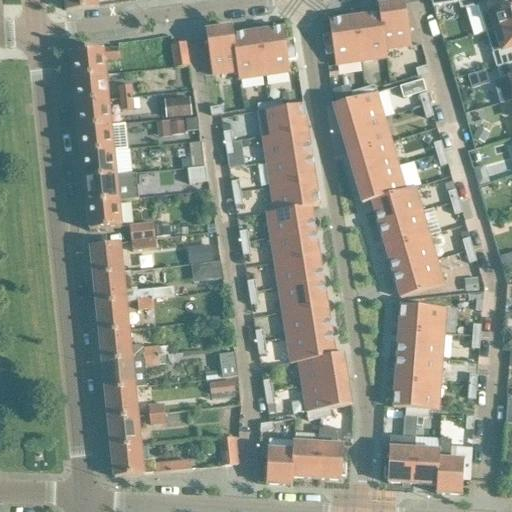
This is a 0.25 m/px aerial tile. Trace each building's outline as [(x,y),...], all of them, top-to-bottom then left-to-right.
[(64,0),(66,13),(98,9),(96,0),(64,0)] [(494,31),(511,26),(511,2),(504,5),(502,0),(457,0),(458,4),(460,10),(478,7),(480,13),(482,12),(488,33),(494,31)] [(379,16),(385,56),(413,51),(404,6),(378,10),(379,16)] [(379,16),(353,20),(360,64),(386,60),(385,56),(379,16)] [(331,36),(323,37),(326,57),(334,55),(336,68),(360,64),(353,20),(329,23),(331,36)] [(511,26),(488,33),(494,55),(493,55),(497,69),(511,64),(511,26)] [(232,29),(206,33),(213,78),(239,74),(233,37),(232,29)] [(284,29),(258,33),(265,77),(290,74),(288,62),(297,60),(294,41),(285,42),(284,29)] [(258,33),(233,37),(239,74),(240,81),(265,77),(258,33)] [(189,68),(185,45),(172,47),(175,70),(189,68)] [(73,81),(106,77),(104,62),(120,60),(119,50),(70,55),(73,81)] [(501,83),(495,84),(502,105),(511,102),(511,64),(497,69),(501,83)] [(419,81),(430,78),(428,70),(417,74),(419,81)] [(76,106),(108,102),(106,77),(73,81),(76,106)] [(426,93),(423,82),(401,88),(404,100),(426,93)] [(119,101),(133,100),(132,87),(117,89),(119,101)] [(374,88),(363,91),(366,101),(377,97),(377,95),(374,88)] [(363,91),(351,94),(354,102),(354,104),(366,101),(363,91)] [(354,102),(333,108),(341,133),(384,120),(377,97),(366,101),(354,104),(354,102)] [(424,111),(431,109),(428,98),(421,100),(424,111)] [(133,100),(119,101),(120,113),(135,112),(133,100)] [(164,103),(166,120),(191,117),(189,100),(164,103)] [(79,132),(125,126),(111,128),(108,102),(76,106),(79,132)] [(281,102),(269,105),(270,116),(283,114),(283,110),(281,102)] [(262,106),(258,106),(259,114),(259,117),(270,116),(269,105),(262,106)] [(270,116),(259,117),(263,140),(308,133),(303,107),(283,110),(283,114),(270,116)] [(222,109),(211,111),(212,119),(221,117),(224,117),(222,109)] [(424,111),(427,123),(434,121),(431,109),(424,111)] [(384,120),(341,133),(348,157),(391,145),(384,120)] [(186,122),(187,133),(198,132),(197,121),(186,122)] [(81,157),(114,154),(114,152),(127,151),(125,126),(79,132),(81,157)] [(308,133),(263,140),(267,165),(312,158),(308,133)] [(226,149),(233,147),(231,136),(224,137),(226,149)] [(192,170),(203,169),(201,145),(189,146),(192,170)] [(391,145),(348,157),(355,181),(398,169),(391,145)] [(438,159),(445,157),(442,146),(435,148),(438,159)] [(228,160),(235,159),(233,147),(226,149),(228,160)] [(84,182),(116,179),(114,154),(81,157),(84,182)] [(438,159),(441,170),(448,168),(445,157),(438,159)] [(312,158),(267,165),(271,189),(315,182),(312,158)] [(473,171),(478,189),(489,186),(484,167),(473,171)] [(205,169),(187,171),(189,186),(208,183),(205,169)] [(398,169),(355,181),(362,206),(372,203),(406,193),(398,169)] [(86,207),(119,204),(116,179),(84,182),(86,207)] [(315,182),(271,189),(275,215),(312,209),(320,208),(315,182)] [(233,198),(241,197),(239,185),(232,187),(233,198)] [(406,193),(372,203),(379,227),(422,214),(415,191),(406,193)] [(452,208),(459,206),(456,195),(449,198),(452,208)] [(233,198),(235,210),(243,209),(241,197),(233,198)] [(119,204),(86,207),(89,233),(122,229),(119,204)] [(452,208),(456,219),(463,217),(459,206),(452,208)] [(275,215),(267,216),(271,241),(315,233),(312,209),(275,215)] [(422,214),(379,227),(386,251),(429,238),(422,214)] [(131,245),(156,242),(154,226),(130,229),(131,245)] [(167,226),(156,228),(157,239),(169,238),(167,226)] [(315,233),(271,241),(275,265),(319,258),(315,233)] [(242,248),(249,247),(247,235),(240,237),(242,248)] [(429,238),(386,251),(393,275),(436,262),(429,238)] [(156,242),(131,245),(132,254),(157,251),(156,242)] [(466,257),(474,254),(471,243),(463,245),(466,257)] [(93,279),(123,275),(119,246),(90,249),(93,279)] [(242,248),(243,260),(251,259),(249,247),(242,248)] [(211,248),(188,250),(189,265),(213,263),(211,248)] [(466,257),(470,268),(477,266),(474,254),(466,257)] [(319,258),(275,265),(279,290),(323,283),(319,258)] [(436,262),(393,275),(401,300),(444,287),(436,262)] [(126,304),(137,303),(153,301),(174,298),(173,289),(137,293),(137,290),(132,290),(130,275),(123,275),(93,279),(96,307),(126,304)] [(323,283),(279,290),(283,315),(327,308),(323,283)] [(249,298),(257,297),(255,285),(248,286),(249,298)] [(249,298),(251,310),(259,308),(257,297),(249,298)] [(153,301),(137,303),(138,313),(154,311),(153,301)] [(99,336),(129,333),(126,304),(96,307),(99,336)] [(327,308),(283,315),(287,340),(331,333),(327,308)] [(401,308),(399,334),(444,337),(446,311),(401,308)] [(473,342),(481,342),(481,330),(474,330),(473,342)] [(158,358),(170,357),(169,348),(158,350),(158,348),(142,350),(142,348),(131,349),(129,333),(99,336),(102,364),(132,361),(143,360),(158,358)] [(331,333),(287,340),(291,364),(298,363),(335,357),(331,333)] [(399,334),(397,359),(442,362),(444,337),(399,334)] [(258,349),(265,347),(263,336),(256,337),(258,349)] [(480,354),(481,342),(473,342),(472,354),(480,354)] [(265,347),(258,349),(259,360),(266,359),(265,347)] [(458,369),(478,371),(480,355),(460,353),(458,369)] [(205,383),(222,381),(237,379),(234,356),(219,358),(221,372),(204,374),(205,383)] [(335,357),(298,363),(303,389),(347,382),(343,356),(335,357)] [(160,368),(158,358),(143,360),(144,370),(160,368)] [(397,359),(395,384),(440,387),(442,362),(397,359)] [(136,390),(132,361),(102,364),(105,393),(136,390)] [(233,382),(210,385),(211,396),(235,394),(233,382)] [(347,382),(303,389),(307,415),(319,413),(330,411),(351,407),(347,382)] [(395,384),(393,410),(406,411),(412,411),(418,412),(429,412),(438,413),(440,387),(395,384)] [(265,398),(273,397),(271,385),(264,386),(265,398)] [(108,422),(139,419),(136,390),(105,393),(108,422)] [(273,397),(265,398),(267,409),(275,408),(273,397)] [(149,418),(165,416),(164,407),(148,408),(149,418)] [(330,411),(319,413),(320,420),(331,419),(330,411)] [(406,411),(405,418),(417,419),(418,412),(412,411),(406,411)] [(418,412),(417,419),(429,420),(429,412),(418,412)] [(319,413),(307,415),(308,422),(320,420),(319,413)] [(151,428),(166,426),(165,416),(149,418),(151,428)] [(112,453),(142,450),(139,419),(108,422),(112,453)] [(261,426),(260,434),(274,432),(272,424),(270,425),(261,426)] [(318,447),(316,481),(341,483),(341,478),(345,478),(346,466),(346,465),(342,465),(343,448),(342,448),(343,432),(319,431),(318,447)] [(385,468),(384,480),(388,480),(388,485),(413,486),(415,452),(414,452),(415,439),(390,438),(390,450),(389,468),(385,468)] [(238,467),(236,447),(235,441),(219,442),(222,469),(238,467)] [(264,469),(263,481),(267,482),(266,486),(292,488),(292,480),(294,445),(289,445),(289,453),(268,452),(267,469),(264,469)] [(294,445),(292,480),(316,481),(318,447),(294,445)] [(142,450),(112,453),(114,480),(189,472),(188,463),(155,466),(154,461),(144,462),(142,450)] [(415,452),(413,486),(437,488),(438,470),(438,462),(441,463),(441,453),(415,452)] [(466,468),(442,467),(440,466),(438,496),(438,504),(464,506),(466,468)]
